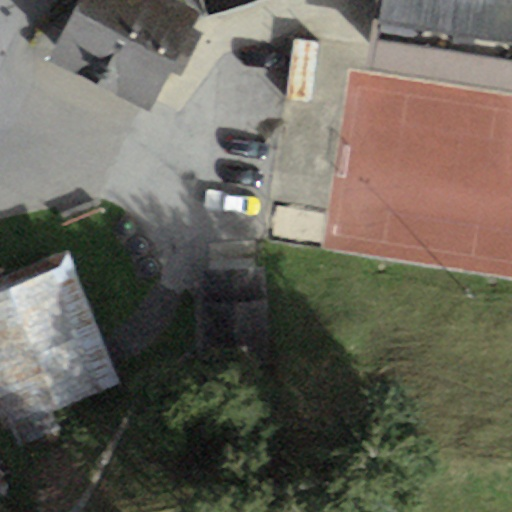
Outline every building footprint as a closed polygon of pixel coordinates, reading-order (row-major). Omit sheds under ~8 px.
[(190,18),(156,0),(75,0),(42,62),(138,114),(190,18)] [(375,28),(378,0),(257,0),(208,17),(244,124),(366,83),(375,28)] [(511,0),(378,0),(375,28),(511,49),(511,0)] [(511,49),(375,28),(366,83),(351,183),(498,205),(511,115),(511,49)] [(70,253),(0,280),(0,429),(1,431),(10,428),(17,445),(60,428),(53,410),(122,383),(70,253)] [(272,298),(232,298),(231,363),(272,363),(272,298)]
